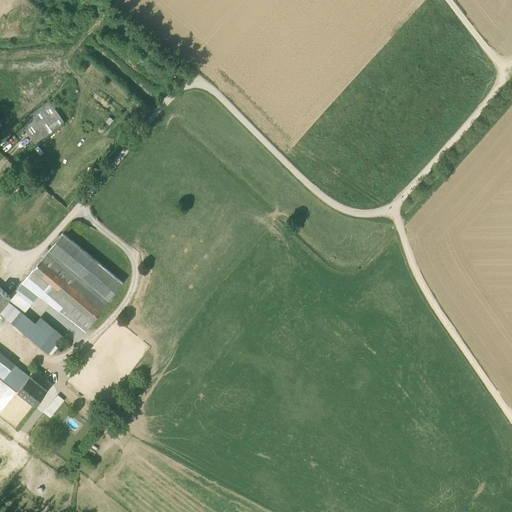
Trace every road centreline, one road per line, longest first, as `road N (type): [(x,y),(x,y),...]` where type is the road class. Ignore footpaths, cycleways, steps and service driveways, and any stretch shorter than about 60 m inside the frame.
road 1 (track): [(511,418),(428,297),(395,204)]
road 2 (track): [(75,208),(136,264),(129,297),(95,336)]
